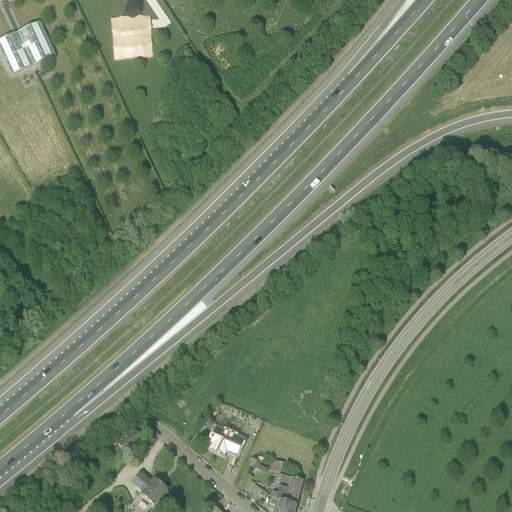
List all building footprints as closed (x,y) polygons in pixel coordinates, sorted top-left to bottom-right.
[(55,57),(41,24),(0,41),(0,51),(11,76),(55,57)] [(126,456),(143,443),(132,429),(115,443),(126,456)] [(222,450),(237,457),(244,441),(216,429),(209,444),(211,445),(209,450),(220,454),(222,450)] [(272,460),(269,471),(280,475),(283,465),(272,460)] [(158,504),(161,507),(170,496),(166,492),(167,491),(154,480),(151,484),(140,475),(132,485),(135,488),(134,489),(141,495),(140,496),(154,508),(158,504)] [(270,499),(272,499),(279,503),(296,507),(303,482),(291,479),(285,477),(282,489),(278,488),(276,495),(272,493),(270,499)] [(272,499),(269,504),(275,506),(273,511),(294,511),(296,507),(279,503),(272,499)]
